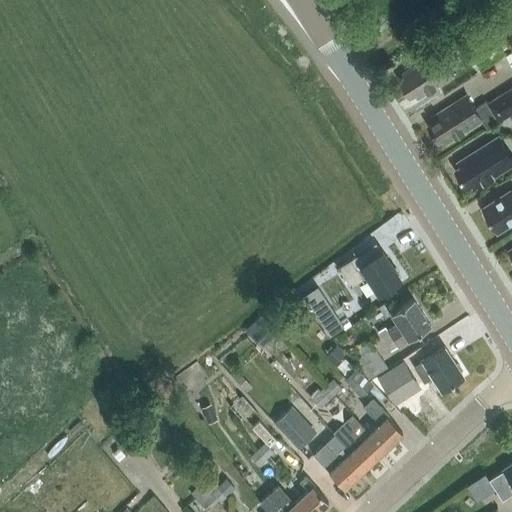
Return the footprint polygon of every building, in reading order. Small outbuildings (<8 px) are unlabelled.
[(474,63),(508,40),(500,29),(492,34),(484,22),(457,40),(474,63)] [(415,99),(450,76),(435,52),(400,74),(403,80),(398,83),(408,98),(413,95),(415,99)] [(511,87),(503,93),(511,107),(511,87)] [(484,128),(498,119),(499,120),(511,111),(511,107),(503,93),(486,103),(484,104),(483,102),(472,110),(463,96),(427,118),(430,123),(427,125),(437,142),(441,140),(444,144),(479,122),(484,128)] [(473,191),(511,165),(511,160),(497,137),(456,164),(459,168),(454,171),(466,189),(471,186),(473,191)] [(511,188),(481,209),(496,232),(511,221),(511,188)] [(378,293),(400,278),(384,252),(363,265),(356,255),(337,267),(350,287),(367,276),(378,293)] [(317,286),(302,296),(316,316),(330,306),(317,286)] [(398,346),(430,325),(413,299),(391,313),(397,323),(387,330),(398,346)] [(389,309),(385,302),(372,311),(377,318),(389,309)] [(387,366),(381,357),(374,346),(372,348),(368,342),(361,346),(365,352),(355,358),(368,378),(387,366)] [(441,388),(463,375),(445,346),(404,372),(416,391),(426,385),(425,382),(434,377),(441,388)] [(391,394),(406,383),(393,364),(378,375),(391,394)] [(372,384),(355,366),(343,378),(360,396),(372,384)] [(332,378),(324,386),(333,395),(341,387),(332,378)] [(333,395),(324,386),(320,382),(307,395),(320,407),(333,395)] [(367,434),(383,451),(403,432),(388,416),(389,415),(373,397),(364,406),(379,423),(369,432),(367,434)] [(287,410),(274,422),(290,440),(303,427),(287,410)] [(364,469),(383,451),(367,434),(369,432),(354,415),(344,424),(360,441),(350,450),(348,452),(364,469)] [(344,487),(364,469),(348,452),(350,450),(335,433),(325,442),(340,459),(328,470),(344,487)] [(257,448),(266,458),(274,450),(265,441),(257,448)] [(266,458),(257,448),(249,456),(258,465),(266,458)] [(511,462),(504,467),(505,469),(489,478),(502,499),(511,492),(511,462)] [(201,482),(215,497),(220,501),(235,487),(226,477),(219,484),(210,474),(201,482)] [(307,489),(295,501),(304,511),(316,511),(328,501),(314,485),(315,485),(306,475),(300,481),(307,489)] [(215,497),(201,482),(190,492),(204,507),(215,497)] [(288,508),(283,511),(304,511),(295,501),(287,493),(280,499),(288,508)]
